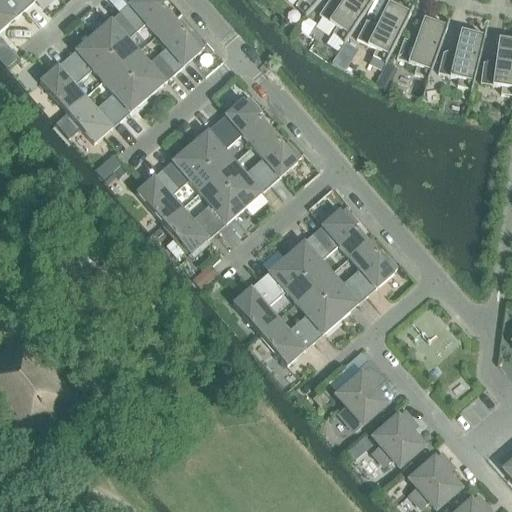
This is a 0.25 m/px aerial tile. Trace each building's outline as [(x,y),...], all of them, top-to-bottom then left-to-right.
[(0,0),(0,34),(25,13),(13,0),(0,0)] [(13,0),(25,13),(39,0),(13,0)] [(138,0),(120,16),(137,35),(145,28),(155,40),(174,23),(161,8),(165,4),(161,0),(138,0)] [(298,0),(301,2),(296,7),(306,17),(305,19),(306,19),(323,0),(298,0)] [(345,0),(341,7),(331,0),(319,18),(329,24),(329,25),(337,30),(333,36),(345,44),(343,46),(344,46),(345,45),(375,0),(345,0)] [(377,29),(366,23),(357,42),(368,47),(367,48),(376,52),(373,58),(385,65),(384,67),(386,67),(411,17),(404,13),(405,10),(388,1),(385,9),(387,10),(377,29)] [(120,16),(93,39),(110,58),(120,70),(139,54),(128,42),(137,35),(120,16)] [(415,76),(428,81),(427,83),(428,83),(447,30),(440,27),(441,24),(423,17),(421,25),(422,26),(415,46),(404,42),(397,61),(408,66),(417,69),(415,76)] [(306,20),(298,32),(307,38),(315,26),(306,20)] [(174,23),(155,40),(165,52),(157,59),(174,78),(201,54),(200,53),(205,50),(192,35),(187,39),(174,23)] [(470,94),(472,94),(485,39),(477,37),(478,34),(460,29),(458,37),(460,38),(455,58),(443,56),(438,76),(450,79),(459,81),(457,88),(471,92),(470,94)] [(501,97),(511,98),(511,39),(497,37),(496,46),(498,46),(495,67),(484,65),(481,86),(493,88),(502,90),(501,97)] [(0,62),(7,70),(18,60),(0,39),(0,62)] [(93,39),(67,62),(83,81),(91,74),(102,86),(120,70),(110,58),(93,39)] [(344,46),(332,65),(344,73),(357,53),(345,45),(344,46)] [(139,54),(120,70),(148,101),(174,78),(157,59),(149,66),(139,54)] [(40,86),(67,117),(85,101),(75,89),(84,81),(67,62),(40,86)] [(386,67),(375,89),(377,90),(381,92),(385,93),(386,94),(397,72),(386,67)] [(120,70),(102,86),(112,98),(104,105),(121,124),(148,101),(120,70)] [(243,103),(216,127),(233,146),(241,139),(252,151),(271,134),(257,119),(261,115),(248,100),(244,104),(243,103)] [(85,101),(67,117),(94,148),(121,124),(104,105),(95,113),(85,101)] [(216,127),(190,150),(217,181),(235,165),(225,153),(233,146),(216,127)] [(271,134),(252,151),(262,162),(254,170),(270,189),(298,165),(297,164),(301,161),(288,146),(284,150),(271,134)] [(190,150),(163,173),(180,192),(188,185),(198,197),(217,181),(190,150)] [(114,158),(96,174),(103,182),(121,167),(114,158)] [(235,165),(217,181),(244,212),(270,189),(254,170),(246,177),(235,165)] [(114,175),(105,184),(108,187),(117,178),(120,181),(126,175),(119,168),(113,174),(114,175)] [(163,173),(136,196),(163,228),(182,211),(172,199),(180,192),(163,173)] [(217,181),(198,197),(209,209),(201,216),(217,235),(244,212),(217,181)] [(182,211),(163,228),(190,259),(217,235),(201,216),(193,223),(182,211)] [(340,214),(313,238),(330,257),(338,250),(348,262),(367,245),(354,230),(358,226),(345,211),(341,215),(340,214)] [(313,238),(286,261),(313,292),(332,276),(322,264),(330,257),(313,238)] [(367,245),(348,262),(358,273),(350,281),(367,300),(394,276),(393,275),(397,272),(385,257),(380,260),(367,245)] [(286,261),(260,284),(276,303),(284,296),(295,308),(313,292),(286,261)] [(209,284),(201,275),(192,283),(200,292),(209,284)] [(332,276),(313,292),(340,323),(367,300),(350,281),(342,287),(332,276)] [(215,281),(207,288),(212,294),(220,287),(215,281)] [(232,307),(260,338),(278,323),(267,311),(276,303),(260,284),(232,307)] [(313,292),(295,308),(305,319),(297,326),(297,327),(314,346),(340,323),(313,292)] [(278,323),(260,338),(287,370),(314,346),(297,327),(288,335),(278,323)] [(0,414),(28,447),(80,405),(26,338),(25,338),(26,339),(0,359),(0,414)] [(339,416),(356,435),(363,428),(364,429),(387,408),(370,388),(382,378),(370,363),(334,395),(337,398),(337,399),(347,410),(339,416)] [(312,400),(320,410),(329,402),(320,393),(312,400)] [(393,463),(400,471),(424,450),(407,431),(413,425),(404,415),(398,420),(373,441),(380,449),(373,456),(385,470),(393,463)] [(417,491),(410,498),(422,511),(429,505),(434,511),(437,511),(461,493),(444,473),(450,468),(441,457),(435,462),(434,462),(410,483),(417,491)] [(511,459),(510,457),(499,466),(505,472),(511,480),(511,459)] [(477,499),(462,511),(483,511),(486,510),(477,499)]
